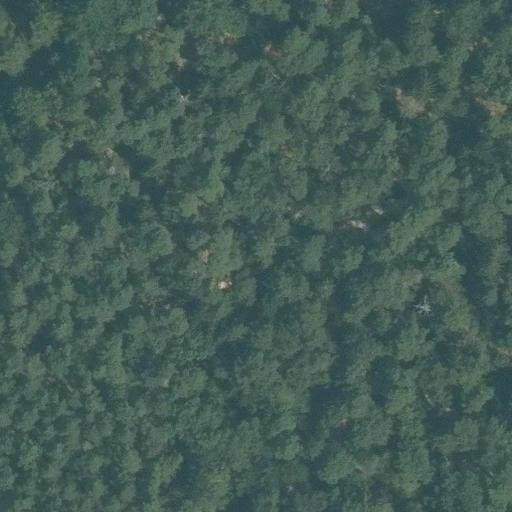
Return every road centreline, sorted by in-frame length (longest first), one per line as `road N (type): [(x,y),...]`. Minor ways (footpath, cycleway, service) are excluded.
road 1 (track): [(108,348),(0,16)]
road 2 (track): [(155,511),(108,348)]
